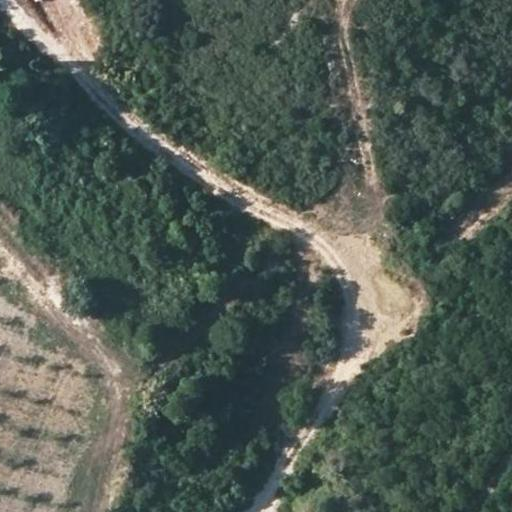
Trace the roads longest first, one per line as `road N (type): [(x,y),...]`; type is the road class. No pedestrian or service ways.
road 1 (track): [(6,0),(79,90),(157,153),(394,288)]
road 2 (track): [(253,511),(394,288),(511,183)]
